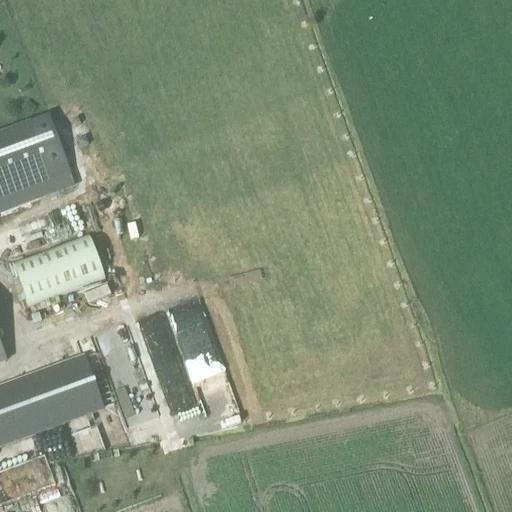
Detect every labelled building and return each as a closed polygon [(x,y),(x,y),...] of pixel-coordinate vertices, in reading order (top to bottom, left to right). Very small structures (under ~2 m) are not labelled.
[(0,363),(5,362),(0,347),(0,200),(71,175),(49,116),(0,134),(0,363)] [(46,228),(9,241),(20,272),(18,273),(22,284),(46,275),(39,254),(53,249),(46,228)] [(83,284),(72,286),(77,306),(88,303),(83,284)] [(106,360),(126,355),(123,344),(103,350),(106,360)] [(84,356),(0,387),(0,447),(104,408),(84,356)]
